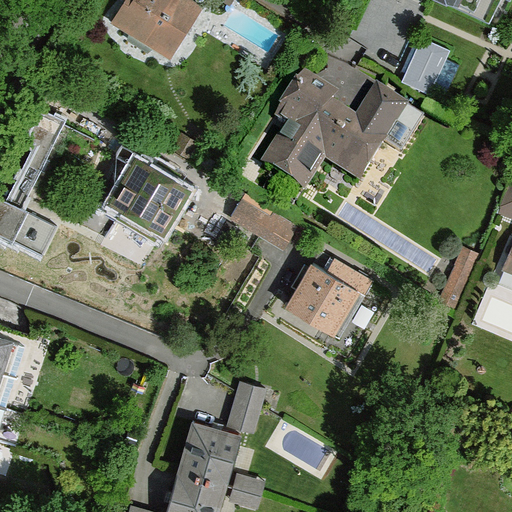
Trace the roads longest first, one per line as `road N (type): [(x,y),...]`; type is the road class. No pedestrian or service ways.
road 1 (unknown): [(16,58),(206,192),(212,210),(204,240)]
road 2 (unknown): [(161,471),(190,359),(233,342),(297,245)]
